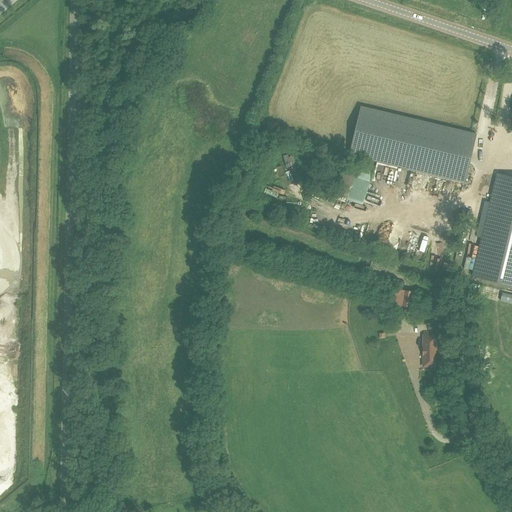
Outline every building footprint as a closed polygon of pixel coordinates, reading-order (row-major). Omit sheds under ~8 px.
[(432,140),(431,145),(473,155),(479,130),(431,119),(427,139),(432,140)] [(468,178),(473,154),(356,129),(351,154),(468,178)] [(357,166),(352,198),(369,201),(374,168),(357,166)] [(511,177),(497,174),(490,202),(484,201),(476,237),(482,238),(473,275),(511,284),(511,177)] [(423,334),(423,368),(435,368),(435,334),(423,334)]
